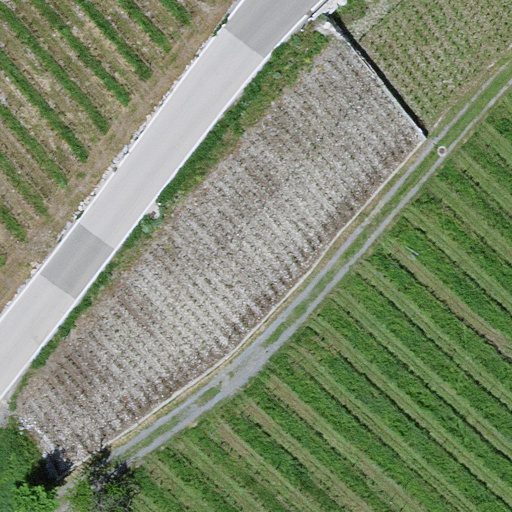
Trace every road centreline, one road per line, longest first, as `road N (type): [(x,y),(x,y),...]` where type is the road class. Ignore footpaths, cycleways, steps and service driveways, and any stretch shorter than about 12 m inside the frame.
road 1 (track): [(29,511),(511,60)]
road 2 (tertiary): [(0,347),(246,45),(300,0)]
